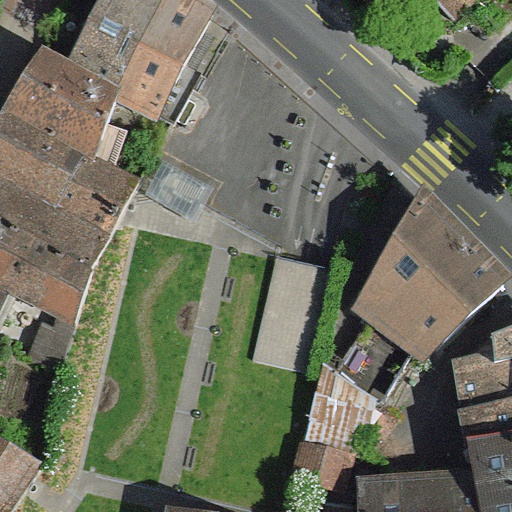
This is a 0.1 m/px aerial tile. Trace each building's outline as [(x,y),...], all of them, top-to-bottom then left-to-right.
[(167,0),(105,0),(72,69),(121,95),(146,44),(167,0)] [(215,16),(187,0),(167,0),(146,44),(189,65),(215,16)] [(399,0),(368,0),(383,14),(399,0)] [(472,6),(465,0),(432,0),(455,24),(472,6)] [(162,119),(189,65),(146,44),(121,95),(162,119)] [(72,69),(47,56),(7,112),(82,153),(97,161),(121,95),(72,69)] [(0,174),(55,206),(82,153),(7,112),(0,125),(0,174)] [(55,206),(69,212),(97,161),(82,153),(55,206)] [(140,186),(97,161),(69,212),(112,239),(140,186)] [(55,206),(0,174),(0,224),(3,226),(9,216),(39,231),(55,206)] [(506,288),(421,201),(368,293),(407,319),(439,352),(506,288)] [(69,212),(55,206),(39,231),(9,216),(3,226),(93,274),(112,239),(69,212)] [(3,226),(0,224),(0,316),(12,293),(65,319),(78,325),(93,274),(3,226)] [(313,375),(333,273),(306,268),(280,262),(256,361),(313,375)] [(426,364),(439,352),(407,319),(368,293),(359,311),(372,320),(415,354),(426,364)] [(78,325),(65,319),(59,336),(50,334),(42,360),(62,372),(78,325)] [(340,374),(386,408),(415,354),(372,320),(340,374)] [(464,366),(472,417),(511,410),(511,335),(496,342),(464,366)] [(340,374),(328,365),(325,378),(309,437),(356,452),(369,434),(383,444),(401,421),(386,408),(340,374)] [(511,410),(472,417),(476,448),(511,444),(511,410)] [(0,511),(11,511),(41,467),(0,443),(0,511)] [(511,444),(476,448),(482,482),(489,482),(490,493),(511,490),(511,444)] [(353,459),(306,449),(299,480),(346,491),(353,459)] [(489,482),(482,482),(368,491),(367,511),(492,511),(490,493),(489,482)] [(511,511),(511,490),(490,493),(492,511),(511,511)]
